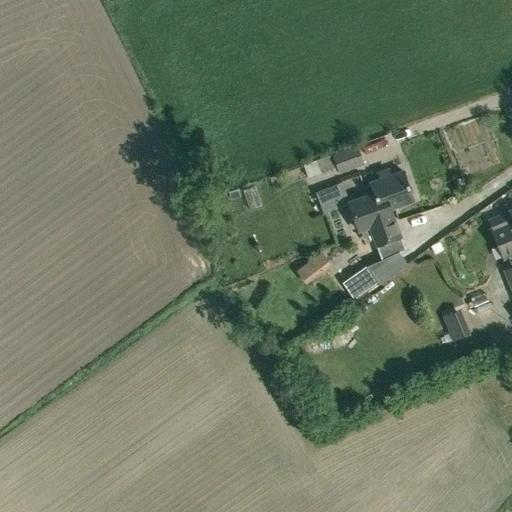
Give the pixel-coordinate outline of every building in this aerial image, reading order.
[(339,173),(363,165),(357,145),(332,154),(303,165),(307,177),(336,167),(339,173)] [(391,176),(389,170),(379,173),(381,179),(371,183),(374,194),(370,195),(374,206),(379,204),(382,211),(390,208),(391,209),(414,200),(404,171),(391,176)] [(324,214),(349,204),(342,183),(315,194),(324,214)] [(374,206),(370,195),(349,202),(359,230),(371,226),(377,245),(400,237),(390,209),(391,209),(390,208),(382,211),(379,204),(374,206)] [(511,211),(491,220),(494,228),(494,229),(505,256),(511,253),(511,211)] [(439,242),(430,246),(434,254),(443,250),(439,242)] [(334,257),(310,276),(315,283),(340,264),(334,257)] [(354,299),(378,281),(366,265),(342,282),(354,299)] [(276,349),(286,342),(283,338),(272,344),(276,349)]
